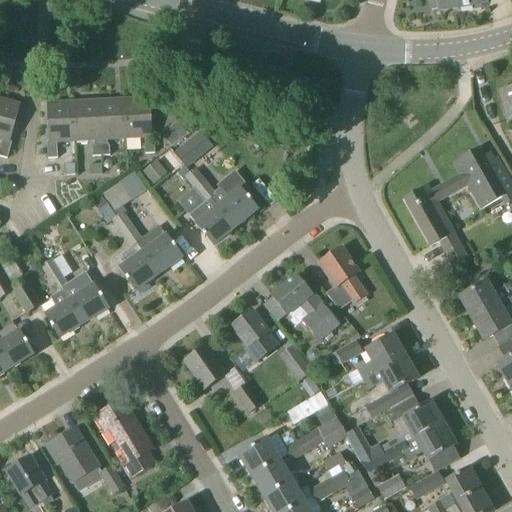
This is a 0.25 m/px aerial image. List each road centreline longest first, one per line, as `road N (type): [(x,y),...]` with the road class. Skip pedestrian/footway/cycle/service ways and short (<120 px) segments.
road 1 (residential): [(511,467),(358,193)]
road 2 (residential): [(133,351),(358,193)]
road 3 (tertiary): [(363,49),(149,0)]
road 4 (residential): [(227,511),(133,351)]
road 5 (residential): [(0,433),(133,351)]
road 6 (tertiary): [(363,49),(426,53),(511,36)]
road 7 (residential): [(358,193),(349,121),(363,49)]
